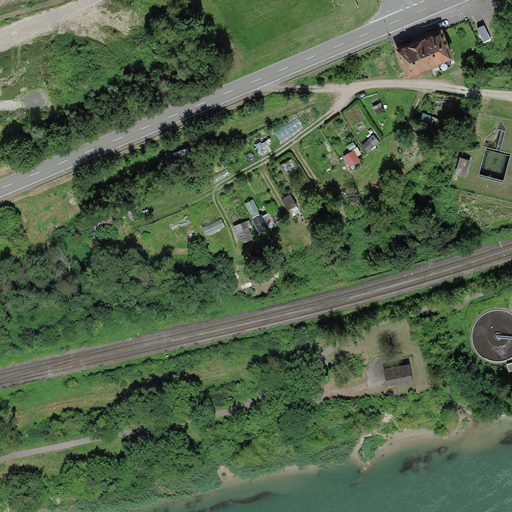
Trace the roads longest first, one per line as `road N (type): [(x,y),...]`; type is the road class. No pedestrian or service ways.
road 1 (secondary): [(256,80),(0,189)]
road 2 (track): [(133,228),(191,204),(353,97),(358,86)]
road 3 (residential): [(256,80),(265,88),(416,83),(511,95)]
road 4 (secondary): [(406,17),(256,80)]
